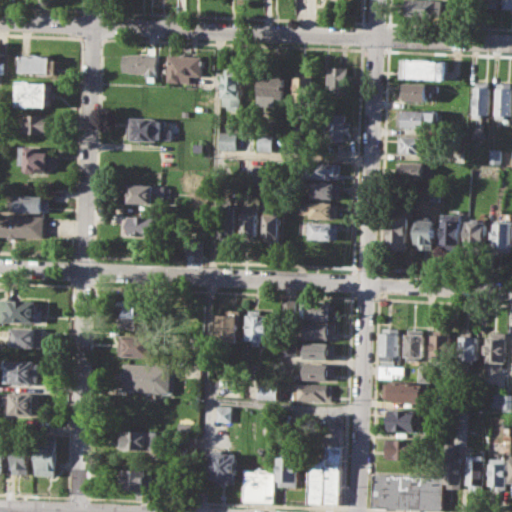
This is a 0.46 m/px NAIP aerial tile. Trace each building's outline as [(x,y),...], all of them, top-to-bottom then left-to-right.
[(406,0),(444,0),(443,16),(406,15),(406,0)] [(511,0),(501,0),(502,8),(511,8),(511,0)] [(124,52),(147,53),(147,45),(157,46),(156,53),(161,53),(160,75),(156,74),(156,80),(146,80),(147,72),(123,70),(124,52)] [(169,53),(205,55),(204,75),(193,74),(193,82),(168,80),(169,53)] [(22,54),(59,56),(59,73),(21,72),(22,54)] [(403,58),(447,60),(446,79),(402,77),(403,58)] [(330,65),(350,66),(348,94),(328,93),(330,65)] [(226,68),(251,69),(251,84),(246,84),(245,109),(230,109),(231,105),(224,105),(226,68)] [(296,73),(317,74),(315,107),(295,106),(296,73)] [(261,75),(288,77),(287,98),(279,98),(279,106),(260,106),(261,75)] [(21,80),(52,82),(51,107),(20,105),(21,80)] [(475,80),(491,81),(491,113),(474,112),(475,80)] [(406,82),(440,84),(439,90),(432,90),(432,95),(429,95),(428,101),(405,100),(406,82)] [(496,82),(511,82),(511,114),(505,114),(505,117),(496,117),(496,82)] [(401,108),(440,110),(439,128),(400,126),(401,108)] [(329,111),(347,112),(347,119),(352,120),(352,133),(346,132),(346,141),(328,140),(329,111)] [(24,113),(56,114),(56,132),(23,131),(24,113)] [(129,117),(169,118),(168,128),(176,129),(176,140),(128,138),(129,117)] [(222,130),(240,131),(239,148),(222,148),(222,130)] [(259,133),(275,133),(274,150),(259,150),(259,133)] [(401,135),(433,136),(433,152),(400,151),(401,135)] [(194,142),(207,142),(207,151),(194,151),(194,142)] [(22,144),(41,145),(41,152),(55,152),(54,169),(41,169),(38,172),(30,172),(27,169),(27,164),(21,164),(22,144)] [(489,147),(500,147),(499,162),(489,162),(489,147)] [(449,150),(465,151),(465,160),(449,159),(449,150)] [(307,161),(341,163),(340,179),(307,177),(307,161)] [(399,161),(425,162),(425,178),(398,177),(399,161)] [(266,164),(280,164),(279,183),(265,182),(266,164)] [(248,166),(262,167),(262,181),(248,180),(248,166)] [(315,181),(341,182),(340,197),(314,196),(315,181)] [(126,183),(168,185),(167,203),(125,201),(126,183)] [(432,184),(444,185),(444,200),(432,200),(432,184)] [(19,194),(53,195),(52,212),(18,211),(19,194)] [(301,200),(340,202),(339,218),(313,217),(313,211),(300,210),(301,200)] [(220,203),(237,203),(235,242),(223,241),(223,235),(218,235),(220,203)] [(267,205),(279,205),(279,215),(284,215),(282,242),(265,241),(267,205)] [(445,212),(452,213),(452,208),(462,209),(461,250),(443,249),(445,212)] [(391,211),(410,212),(408,248),(390,248),(391,211)] [(243,212),(259,213),(258,240),(242,240),(243,212)] [(0,213),(47,215),(46,237),(0,235),(0,213)] [(125,215),(162,216),(161,236),(124,234),(125,215)] [(418,219),(436,219),(435,249),(417,248),(418,219)] [(469,220),(489,221),(487,252),(468,251),(469,220)] [(496,221),(511,221),(511,251),(495,251),(496,221)] [(313,222),(340,223),(339,240),(312,238),(313,222)] [(299,242),(338,244),(337,261),(298,260),(299,242)] [(118,298),(150,299),(149,329),(127,328),(128,311),(118,310),(118,298)] [(1,320),(2,299),(41,300),(41,309),(46,309),(45,322),(1,320)] [(303,300),(331,301),(331,304),(336,305),(336,317),(331,317),(331,320),(303,319),(303,300)] [(227,307),(243,308),(242,321),(239,320),(238,341),(218,340),(220,314),(227,314),(227,307)] [(250,308),(266,309),(265,315),(274,316),(273,340),(263,340),(263,346),(254,345),(254,340),(249,339),(250,308)] [(305,321),(335,322),(335,338),(304,337),(305,321)] [(382,326),(402,326),(401,360),(396,360),(396,365),(404,365),(404,377),(384,376),(384,359),(381,359),(382,326)] [(14,327),(46,328),(45,347),(14,345),(14,327)] [(405,332),(410,333),(410,328),(424,328),(424,332),(427,332),(427,356),(421,356),(420,360),(409,360),(409,355),(405,355),(405,332)] [(461,359),(462,330),(481,331),(480,360),(461,359)] [(490,331),(509,331),(509,362),(504,362),(504,368),(493,367),(493,362),(486,361),(486,342),(490,342),(490,331)] [(434,333),(454,334),(453,359),(433,358),(434,333)] [(123,334),(159,335),(158,356),(122,354),(123,334)] [(305,341),(335,342),(335,358),(304,357),(305,341)] [(7,359),(45,360),(44,383),(6,381),(7,359)] [(125,363),(172,365),(171,392),(124,389),(125,363)] [(305,363),(334,364),(333,379),(304,377),(305,363)] [(420,364),(433,365),(432,379),(419,379),(420,364)] [(385,382),(390,383),(390,379),(423,381),(422,402),(389,400),(389,397),(384,396),(385,382)] [(260,382),(280,383),(280,398),(260,397),(260,382)] [(298,382),(333,384),(332,400),(291,398),(291,390),(298,390),(298,382)] [(6,395),(13,395),(13,390),(38,392),(38,395),(45,395),(44,411),(37,411),(37,414),(12,413),(13,403),(6,403),(6,395)] [(496,393),(511,393),(511,407),(495,407),(496,393)] [(218,405),(233,405),(233,421),(217,421),(218,405)] [(389,409),(421,410),(420,431),(388,430),(389,409)] [(121,428),(160,430),(159,448),(120,447),(121,428)] [(0,431),(10,432),(9,467),(5,467),(5,472),(0,472),(0,431)] [(16,433),(33,434),(31,473),(14,473),(16,433)] [(39,437),(59,438),(58,476),(37,475),(39,437)] [(388,438),(421,440),(421,459),(388,457),(388,438)] [(326,457),(326,443),(343,444),(340,504),(323,503),(326,457)] [(213,448),(227,449),(227,453),(238,454),(237,479),(229,479),(229,484),(211,483),(213,448)] [(280,455),(302,456),(301,486),(279,485),(280,455)] [(449,455),(467,456),(466,488),(448,487),(449,455)] [(471,455),(489,455),(487,488),(470,488),(471,455)] [(308,502),(310,456),(326,457),(323,503),(308,502)] [(493,458),(511,458),(509,490),(492,489),(493,458)] [(245,467),(277,468),(275,502),(243,501),(245,467)] [(127,468),(155,469),(154,498),(137,497),(137,489),(126,488),(127,468)] [(375,474),(446,477),(445,510),(374,507),(375,474)]
